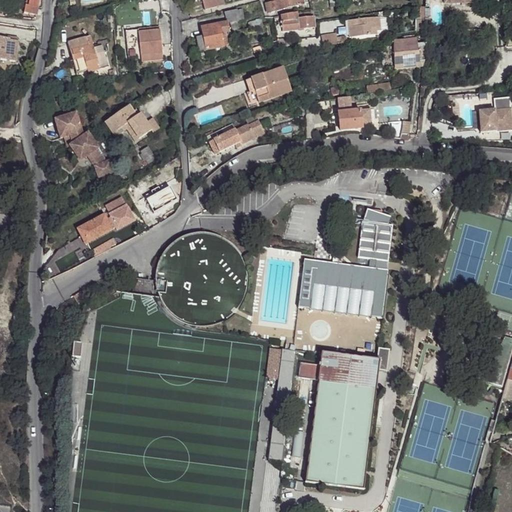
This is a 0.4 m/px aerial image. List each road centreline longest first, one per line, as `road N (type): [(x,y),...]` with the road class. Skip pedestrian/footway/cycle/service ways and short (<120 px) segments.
road 1 (residential): [(187,204),(259,152),(355,139),(511,152)]
road 2 (residential): [(34,293),(41,190),(24,119),(48,0)]
road 3 (residential): [(36,511),(34,293)]
road 4 (residential): [(187,204),(178,0)]
road 5 (residential): [(34,293),(152,234),(187,204)]
